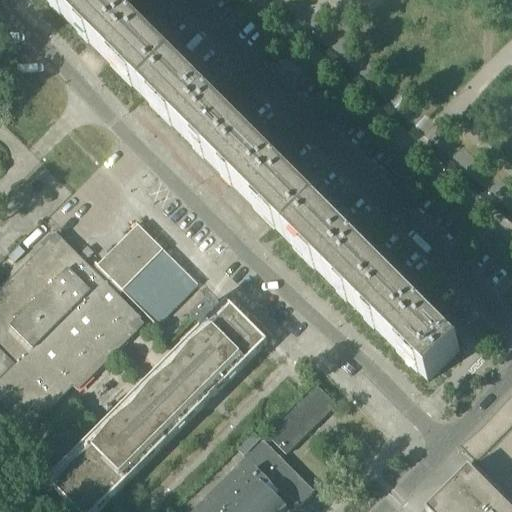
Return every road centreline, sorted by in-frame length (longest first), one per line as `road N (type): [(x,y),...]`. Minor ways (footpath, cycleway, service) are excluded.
road 1 (residential): [(443,446),(190,203),(0,1)]
road 2 (residential): [(511,328),(183,0)]
